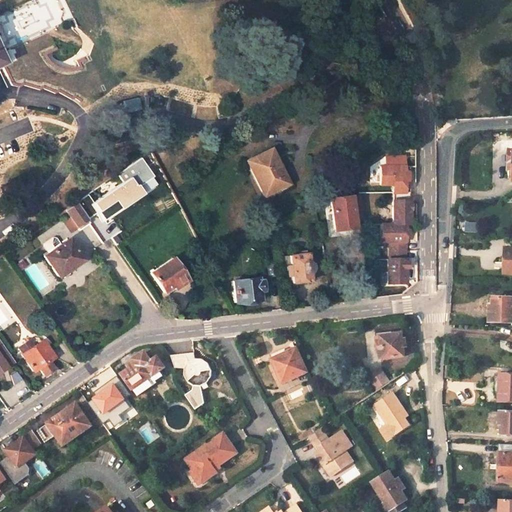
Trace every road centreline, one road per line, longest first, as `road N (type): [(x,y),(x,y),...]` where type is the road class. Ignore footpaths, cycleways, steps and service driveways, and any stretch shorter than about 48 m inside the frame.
road 1 (unclassified): [(385,0),(424,90),(427,302)]
road 2 (residential): [(0,430),(143,330),(215,324)]
road 3 (residential): [(213,511),(286,463),(215,324)]
road 4 (residential): [(427,302),(440,299),(445,276),(446,150),(468,125),(511,123)]
road 5 (residential): [(215,324),(427,302)]
road 6 (unclassified): [(427,302),(439,511)]
road 7 (residential): [(34,511),(80,473),(109,469),(140,511)]
